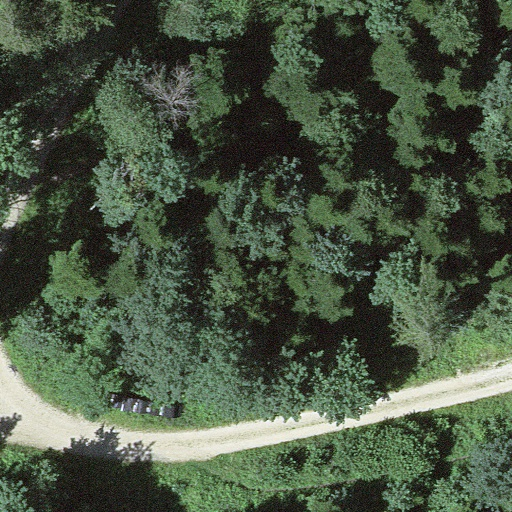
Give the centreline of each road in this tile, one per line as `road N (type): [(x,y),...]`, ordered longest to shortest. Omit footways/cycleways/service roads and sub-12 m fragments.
road 1 (track): [(0,387),(27,420),(101,441),(162,446),(511,374)]
road 2 (track): [(0,252),(18,196),(118,0)]
